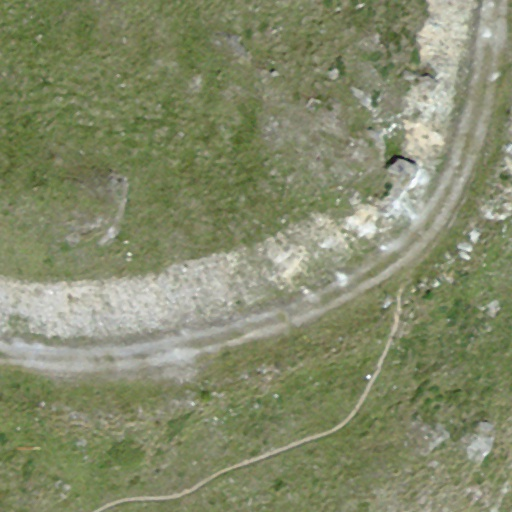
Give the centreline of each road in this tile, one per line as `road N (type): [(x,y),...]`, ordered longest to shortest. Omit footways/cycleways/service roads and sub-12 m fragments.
road 1 (track): [(393,258),(285,321),(79,365),(0,352)]
road 2 (track): [(491,0),(466,153),(428,224),(393,258)]
